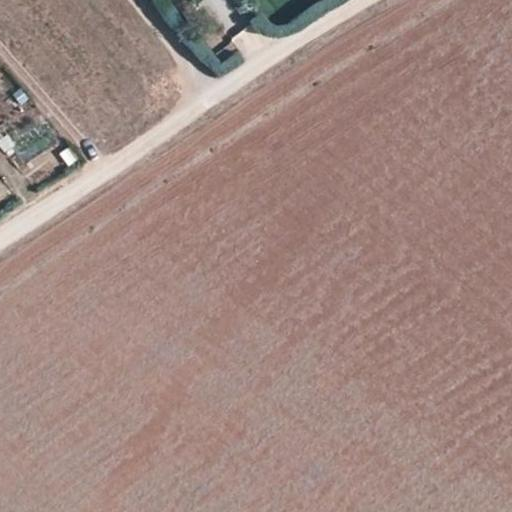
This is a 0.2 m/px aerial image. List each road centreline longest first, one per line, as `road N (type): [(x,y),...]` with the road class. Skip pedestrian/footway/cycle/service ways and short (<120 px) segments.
road 1 (unclassified): [(0,246),(365,0)]
road 2 (unknown): [(130,0),(217,98)]
